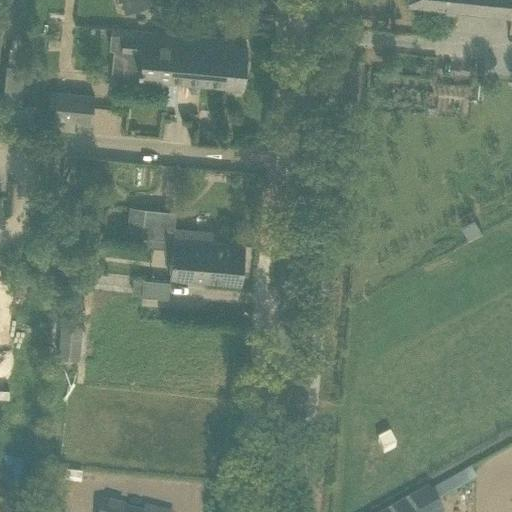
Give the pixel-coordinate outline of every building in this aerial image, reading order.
[(120,0),(124,11),(124,13),(171,0),(120,0)] [(511,0),(407,0),(407,3),(427,5),(510,13),(508,33),(511,33),(511,0)] [(138,81),(138,77),(166,80),(171,32),(143,29),(116,27),(110,78),(138,81)] [(166,80),(223,85),(224,65),(206,64),(206,57),(200,56),(202,35),(171,32),(166,80)] [(224,65),(223,85),(243,87),(247,48),(228,46),(229,38),(202,35),(200,56),(206,57),(206,64),(224,65)] [(8,62),(7,84),(25,84),(26,63),(8,62)] [(53,116),(77,119),(91,120),(94,97),(56,92),(53,116)] [(167,96),(165,112),(174,113),(176,97),(167,96)] [(145,208),(142,238),(171,241),(172,241),(173,238),(186,240),(186,245),(205,247),(204,262),(208,263),(206,280),(241,284),(244,244),(211,240),(211,233),(169,229),(170,211),(145,208)] [(474,219),(461,227),(469,242),(482,234),(474,219)] [(171,241),(168,277),(206,280),(208,263),(204,262),(205,247),(186,245),(186,240),(173,238),(172,241),(171,241)] [(141,281),(140,296),(167,299),(168,283),(141,281)] [(60,316),(56,355),(78,358),(82,318),(60,316)] [(389,435),(377,442),(384,453),(395,447),(389,435)] [(437,511),(427,492),(390,511),(437,511)]
